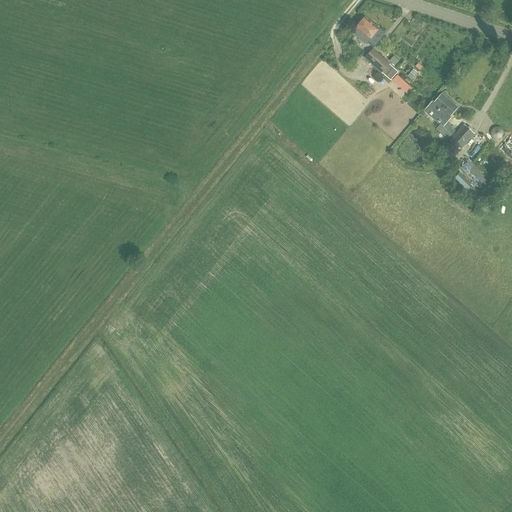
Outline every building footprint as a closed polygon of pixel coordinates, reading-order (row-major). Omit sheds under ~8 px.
[(375,46),(380,39),(381,39),(386,33),(373,23),(373,24),(365,18),(357,28),(357,29),(353,35),(366,45),(369,41),(375,46)] [(409,35),(417,42),(424,35),(416,27),(409,35)] [(398,72),(390,64),(373,49),(365,58),(382,73),(391,80),(398,72)] [(396,53),(392,59),(399,63),(402,56),(396,53)] [(408,71),(413,63),(409,60),(404,68),(408,71)] [(418,72),(413,69),(408,76),(413,80),(418,72)] [(398,75),(393,80),(407,94),(412,88),(398,75)] [(362,86),(371,94),(376,89),(367,81),(362,86)] [(444,122),(449,116),(450,117),(458,108),(442,94),(434,103),(433,102),(426,110),(441,124),(436,129),(448,140),(455,132),(444,122)] [(465,126),(452,140),(461,148),(473,134),(465,126)] [(498,152),(511,165),(511,142),(509,140),(498,152)] [(473,150),(478,158),(487,153),(482,145),(473,150)] [(469,157),(462,166),(477,177),(484,168),(469,157)] [(500,179),(496,177),(490,191),(486,187),(479,195),(486,202),(494,193),(500,179)]
